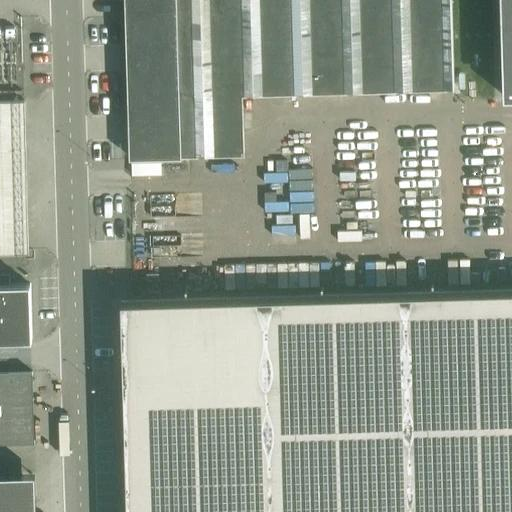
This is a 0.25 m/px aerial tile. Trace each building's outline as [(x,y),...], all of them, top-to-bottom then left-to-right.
[(126,0),(131,158),(244,155),(242,95),(449,87),(445,0),(126,0)] [(511,96),(511,0),(501,0),(504,96),(511,96)] [(0,340),(32,340),(31,284),(10,285),(10,275),(0,275),(0,340)] [(511,511),(511,289),(121,301),(127,511),(511,511)] [(0,372),(0,443),(35,442),(33,372),(0,372)] [(0,511),(37,511),(36,471),(5,472),(6,475),(0,475),(0,511)]
